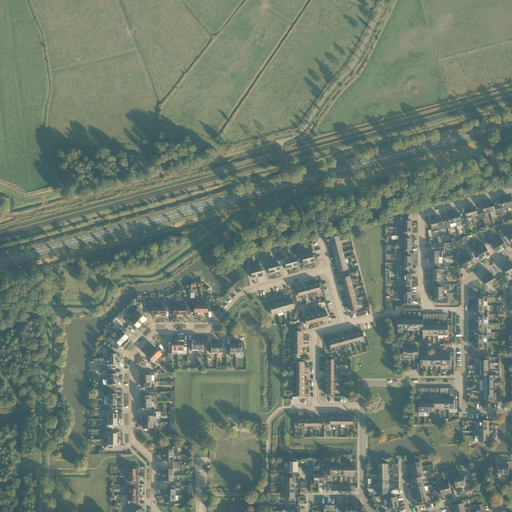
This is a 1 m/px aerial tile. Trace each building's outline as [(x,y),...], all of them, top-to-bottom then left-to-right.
[(502,209),(508,208),(505,199),(500,201),(502,208),(499,209),(500,215),(504,214),(502,209)] [(488,204),(490,213),(491,215),(496,213),(497,216),(500,215),(499,209),(495,210),(493,203),(488,204)] [(485,214),(490,213),(488,204),(483,206),(485,213),(481,214),(483,220),(486,219),(485,214)] [(483,220),(481,214),(478,215),(476,207),(470,209),(473,217),(478,216),(479,221),(483,220)] [(468,219),(473,217),(470,209),(465,210),(467,218),(464,218),(466,224),(469,224),(468,219)] [(461,219),(459,214),(454,215),(456,223),(461,222),(462,225),(463,227),(466,227),(465,225),(466,224),(464,218),(461,219)] [(450,225),(456,223),(454,215),(448,217),(449,221),(446,222),(448,229),(451,228),(450,225)] [(448,229),(446,222),(443,222),(442,218),(436,220),(439,231),(448,229)] [(433,232),(439,231),(436,220),(431,222),(433,232)] [(412,233),(412,227),(404,227),(404,230),(399,230),(399,236),(403,236),(403,233),(404,233),(412,233)] [(331,244),(339,242),(338,236),(329,238),(331,244)] [(404,245),(412,245),(412,239),(408,239),(408,236),(403,236),(399,236),(399,242),(404,242),(404,245)] [(502,251),(496,240),(495,238),(493,240),(494,242),(492,244),(498,254),(502,251)] [(496,240),(502,251),(507,248),(503,240),(500,241),(498,238),(496,240)] [(399,254),(401,254),(408,254),(408,251),(412,251),(412,245),(404,245),(404,249),(399,249),(399,254)] [(486,258),(481,250),(479,247),(475,249),(472,246),(469,247),(473,253),(476,252),(476,253),(481,261),(486,258)] [(431,258),(439,258),(442,258),(442,252),(444,252),(444,247),(437,247),(437,252),(431,252),(431,258)] [(486,258),(491,255),(486,247),(481,250),(486,258)] [(306,255),(306,252),(301,254),(299,248),(296,248),(296,250),(298,256),(301,255),(301,256),(303,265),(309,264),(306,255)] [(404,263),(412,263),(412,257),(408,257),(408,254),(401,254),(401,257),(401,260),(404,260),(404,263)] [(291,259),(291,256),(289,257),(289,259),(292,268),(297,267),(295,258),(291,259)] [(470,267),(475,264),(470,256),(465,259),(470,267)] [(470,267),(465,259),(461,262),(458,257),(455,259),(458,269),(459,269),(458,267),(462,264),(465,270),(470,267)] [(436,266),(446,266),(446,263),(439,263),(439,258),(431,258),(431,263),(436,263),(436,266)] [(408,272),(408,269),(412,269),(412,263),(404,263),(404,266),(401,266),(401,272),(408,272)] [(338,272),(347,270),(345,264),(337,266),(338,272)] [(433,276),(441,275),(444,275),(444,271),(441,271),(441,270),(446,270),(446,266),(436,266),(436,270),(433,270),(433,276)] [(507,277),(511,274),(511,273),(508,266),(503,269),(507,277)] [(408,275),(408,272),(401,272),(399,272),(399,278),(404,278),(404,281),(412,281),(412,275),(408,275)] [(444,279),(444,275),(441,275),(433,276),(433,281),(438,281),(438,284),(448,285),(448,280),(444,280),(444,279)] [(494,288),(499,286),(493,275),(488,278),(493,286),(492,286),(494,288)] [(488,288),(492,286),(493,286),(488,278),(483,281),(488,288)] [(345,290),(352,288),(352,284),(355,283),(355,281),(343,284),(345,290)] [(400,290),(409,290),(409,287),(412,287),(412,281),(404,281),(404,286),(400,286),(400,290)] [(450,285),(448,285),(438,284),(438,288),(435,288),(435,294),(443,294),(443,290),(450,290),(450,285)] [(314,296),(316,296),(313,285),(307,286),(309,294),(313,293),(314,296)] [(303,299),(305,299),(302,287),(296,289),(298,297),(302,296),(303,299)] [(400,290),(399,290),(399,293),(400,293),(400,295),(404,295),(404,299),(412,299),(412,293),(409,293),(409,290),(400,290)] [(348,301),(355,299),(354,295),(358,294),(358,292),(346,295),(348,301)] [(443,297),(443,294),(435,294),(435,299),(439,299),(439,303),(448,303),(448,297),(443,297)] [(487,302),(487,297),(481,297),(481,299),(474,299),(474,306),(483,306),(483,302),(487,302)] [(201,315),(207,315),(207,308),(210,308),(210,300),(207,300),(207,302),(205,302),(205,305),(201,305),(201,315)] [(288,310),(294,309),(291,300),(286,302),(288,310)] [(180,317),(186,317),(186,310),(190,310),(190,301),(186,301),(186,307),(180,307),(180,317)] [(201,315),(201,305),(198,305),(198,302),(195,302),(195,301),(192,301),(192,308),(194,308),(194,315),(201,315)] [(283,312),(288,310),(286,302),(280,303),(283,312)] [(154,307),(154,303),(149,303),(149,310),(152,310),(152,317),(158,317),(158,307),(154,307)] [(158,317),(165,317),(165,310),(168,310),(168,303),(162,303),(162,307),(158,307),(158,317)] [(180,317),(180,307),(176,307),(176,303),(171,303),(171,310),(174,310),(174,317),(180,317)] [(277,314),(283,312),(280,303),(275,305),(277,314)] [(351,312),(358,310),(357,306),(361,305),(361,303),(349,306),(351,312)] [(271,315),(277,314),(275,305),(269,307),(271,315)] [(481,315),(487,315),(489,315),(489,312),(487,312),(487,309),(483,309),(483,306),(474,306),(474,312),(481,312),(481,315)] [(146,320),(142,316),(144,314),(139,309),(135,312),(138,315),(135,318),(141,324),(146,320)] [(311,324),(308,312),(307,309),(305,309),(307,317),(301,318),(302,324),(305,323),(306,325),(311,324)] [(319,309),(322,321),(328,319),(326,311),(322,313),(321,309),(319,309)] [(317,322),(315,315),(311,315),(310,312),(308,312),(311,324),(317,322)] [(122,321),(121,320),(124,316),(122,314),(114,322),(117,326),(122,321)] [(489,318),(489,315),(487,315),(481,315),(481,318),(474,318),(474,324),(483,324),(483,320),(487,320),(487,318),(489,318)] [(403,330),(403,320),(399,320),(399,317),(397,317),(397,320),(393,320),(393,326),(398,326),(398,330),(398,333),(399,333),(402,333),(403,333),(403,330)] [(137,329),(141,324),(135,318),(133,320),(132,318),(130,318),(126,322),(131,327),(133,325),(137,329)] [(443,326),(443,336),(448,336),(448,330),(452,330),(452,326),(450,326),(450,322),(447,322),(447,326),(443,326)] [(483,328),(483,324),(474,324),(474,330),(481,330),(481,333),(489,333),(489,330),(487,330),(487,328),(483,328)] [(124,342),(128,338),(124,334),(127,331),(122,326),(118,330),(120,332),(117,335),(124,342)] [(290,338),(302,338),(302,332),(301,332),(301,328),(293,328),(293,332),(294,332),(294,336),(290,336),(290,338)] [(357,345),(359,345),(356,333),(350,335),(352,342),(356,341),(357,345)] [(487,339),(487,333),(480,333),(480,336),(474,336),(474,342),(483,342),(483,339),(487,339)] [(120,346),(124,342),(117,335),(114,339),(111,336),(107,340),(113,345),(116,343),(120,346)] [(346,348),(348,348),(345,336),(339,338),(341,345),(345,344),(346,348)] [(335,351),(337,351),(334,339),(328,341),(330,348),(334,347),(335,351)] [(168,354),(178,354),(178,341),(177,341),(172,341),(172,347),(168,347),(168,348),(168,354)] [(178,341),(178,354),(187,354),(187,348),(187,347),(183,347),(183,341),(178,341)] [(192,350),(197,350),(197,341),(189,341),(189,349),(192,349),(192,350)] [(197,350),(203,350),(203,349),(206,349),(206,343),(203,343),(203,341),(197,341),(197,350)] [(480,351),(487,351),(487,345),(483,345),(483,342),(474,342),(474,348),(480,348),(480,351)] [(216,354),(217,344),(211,344),(211,346),(208,346),(208,352),(211,352),(211,354),(216,354)] [(222,346),(222,344),(217,344),(216,354),(225,354),(225,346),(222,346)] [(236,356),(236,354),(236,344),(230,344),(230,346),(227,346),(227,352),(230,352),(230,353),(229,353),(229,356),(236,356)] [(236,354),(241,354),(241,352),(245,352),(245,344),(236,344),(236,354)] [(150,352),(158,359),(160,357),(162,359),(167,355),(162,350),(159,352),(155,348),(151,352),(150,352)] [(302,355),(302,349),(290,349),(290,351),(294,351),(294,355),(293,355),(293,358),(300,358),(300,355),(302,355)] [(107,354),(107,360),(117,360),(117,354),(114,354),(114,351),(107,351),(107,354)] [(158,359),(150,352),(147,356),(151,361),(149,363),(149,364),(149,363),(154,368),(156,366),(154,363),(158,359)] [(454,362),(454,356),(452,356),(452,352),(450,352),(450,356),(446,356),(446,366),(451,366),(451,362),(454,362)] [(304,368),(304,362),(299,362),(299,359),(293,360),(293,363),(296,363),(296,366),(292,366),(292,368),(304,368)] [(114,369),(114,366),(117,366),(117,360),(107,360),(107,366),(107,369),(114,369)] [(107,380),(117,380),(117,374),(110,374),(110,371),(107,371),(107,374),(107,380)] [(154,381),(154,373),(148,373),(148,376),(141,376),(141,378),(141,381),(154,381)] [(117,386),(117,380),(107,380),(102,380),(103,380),(103,386),(102,386),(102,389),(114,389),(114,386),(117,386)] [(154,381),(141,381),(141,385),(141,387),(148,387),(148,390),(154,390),(154,381)] [(107,400),(117,400),(117,394),(115,394),(115,391),(104,391),(104,394),(104,395),(105,397),(107,397),(107,400)] [(157,396),(157,393),(148,393),(148,396),(141,396),(141,398),(141,402),(151,402),(151,396),(157,396)] [(454,401),(454,399),(449,399),(449,409),(454,409),(457,409),(457,401),(454,401)] [(107,400),(104,400),(104,409),(115,409),(115,406),(117,406),(117,400),(107,400)] [(151,402),(141,402),(141,405),(141,408),(148,408),(148,411),(154,411),(154,408),(151,408),(151,402)] [(419,413),(424,413),(424,403),(416,403),(416,408),(419,408),(419,413)] [(107,420),(119,420),(118,417),(117,414),(113,414),(113,411),(105,411),(105,416),(107,416),(107,420)] [(153,422),(153,419),(156,419),(156,413),(150,413),(150,416),(143,416),(143,419),(143,422),(153,422)] [(105,429),(113,429),(113,426),(117,426),(118,423),(119,420),(107,420),(107,423),(105,423),(105,429)] [(153,428),(153,422),(143,422),(143,426),(143,428),(150,428),(150,431),(158,431),(158,428),(153,428)] [(107,440),(119,440),(118,437),(117,434),(113,434),(113,431),(105,431),(105,436),(107,436),(107,440)] [(105,449),(113,449),(113,446),(117,446),(118,443),(119,440),(107,440),(107,443),(105,443),(105,449)] [(215,441),(215,448),(218,448),(218,454),(224,454),(224,443),(218,443),(218,442),(215,441)] [(224,443),(224,454),(230,454),(230,448),(233,448),(233,441),(230,441),(230,443),(224,443)] [(237,441),(237,448),(240,448),(240,454),(246,454),(246,443),(240,443),(240,442),(237,441)] [(246,443),(246,454),(252,454),(252,448),(255,448),(255,441),(252,441),(252,443),(246,443)] [(179,449),(179,446),(173,446),(173,450),(164,450),(164,452),(163,452),(163,456),(173,456),(173,453),(176,453),(177,452),(177,449),(179,449)] [(139,473),(139,467),(132,467),(132,470),(127,470),(127,476),(137,476),(137,473),(139,473)] [(297,473),(297,468),(287,468),(287,473),(285,473),(286,476),(293,476),(292,473),(297,473)] [(319,484),(324,484),(324,479),(327,479),(327,472),(324,472),(324,474),(319,474),(319,484)] [(215,481),(215,487),(218,487),(218,485),(224,485),(224,474),(218,474),(218,481),(215,481)] [(224,474),(224,485),(230,485),(230,487),(233,487),(233,481),(230,481),(230,474),(224,474)] [(238,481),(238,487),(241,487),(241,485),(247,485),(247,474),(241,474),(241,481),(238,481)] [(247,474),(247,485),(253,485),(253,487),(256,487),(256,481),(253,481),(252,474),(247,474)] [(137,479),(137,476),(127,476),(127,481),(127,485),(139,484),(139,479),(137,479)] [(459,477),(461,487),(468,485),(469,491),(472,491),(469,480),(465,481),(464,476),(459,477)] [(456,488),(461,487),(459,477),(454,478),(454,480),(451,481),(453,488),(456,487),(456,488)] [(450,488),(453,488),(451,481),(448,481),(449,484),(444,485),(446,495),(452,494),(450,488)] [(442,496),(446,495),(444,485),(439,486),(440,491),(437,492),(439,499),(442,498),(442,496)] [(139,493),(139,487),(127,486),(127,489),(124,489),(124,495),(127,495),(137,496),(137,493),(139,493)] [(127,495),(127,501),(130,501),(130,504),(139,505),(139,498),(137,498),(137,496),(127,495)] [(396,497),(392,498),(391,495),(384,497),(381,498),(382,501),(387,500),(388,504),(398,502),(396,497)] [(398,502),(388,504),(389,509),(392,509),(393,511),(402,509),(401,506),(399,507),(398,502)] [(455,511),(465,508),(464,503),(459,505),(458,502),(451,504),(452,506),(454,506),(455,511)] [(350,511),(350,506),(345,506),(345,503),(342,503),(342,510),(345,510),(344,511),(350,511)]
